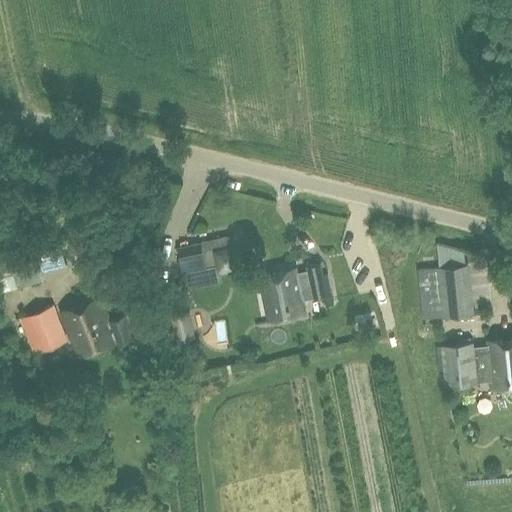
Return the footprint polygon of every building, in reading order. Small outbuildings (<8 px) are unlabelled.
[(201,242),(176,247),(183,290),(220,282),(218,271),(240,266),(235,243),(233,243),(232,235),(201,242)] [(17,284),(68,269),(62,246),(36,253),(37,256),(11,263),(17,284)] [(328,295),(327,293),(332,292),(328,273),(323,273),(321,262),(304,265),(305,270),(296,272),(296,268),(259,276),(268,319),(305,311),(302,300),(328,295)] [(417,268),(422,318),(470,313),(465,264),(417,268)] [(62,311),(79,356),(136,334),(127,312),(108,319),(100,297),(62,311)] [(34,355),(67,340),(53,304),(20,317),(34,355)] [(171,316),(177,341),(194,337),(189,312),(171,316)] [(492,388),(511,385),(511,337),(488,340),(488,344),(473,345),(473,341),(442,344),(446,384),(477,382),(477,380),(491,379),(492,388)]
